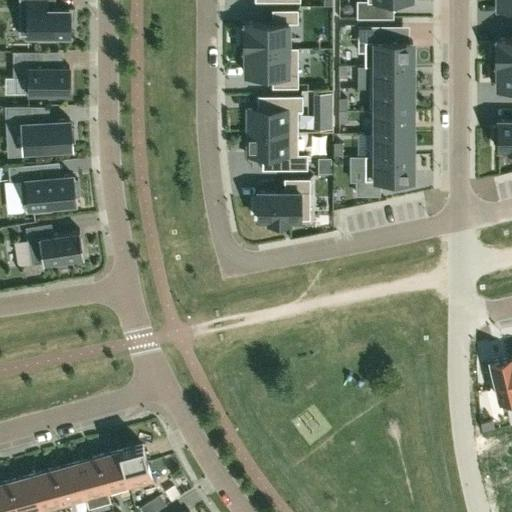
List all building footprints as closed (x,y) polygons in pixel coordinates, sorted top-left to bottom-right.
[(74,24),(74,7),(46,7),(45,0),(18,0),(19,33),(38,33),(38,39),(55,39),(55,33),(69,33),(69,24),(74,24)] [(356,0),(356,17),(376,17),(376,1),(412,1),(411,0),(356,0)] [(243,25),(242,48),(245,48),(245,47),(288,47),(288,46),(288,22),(298,22),(297,8),(271,8),(272,21),(245,21),(245,25),(243,25)] [(357,24),(357,50),(364,50),(364,65),(369,65),(369,63),(412,63),(412,40),(389,40),(389,24),(357,24)] [(494,40),(494,63),(497,63),(497,62),(511,61),(511,36),(497,37),(497,40),(494,40)] [(245,48),(245,73),(272,73),(272,86),(297,86),(297,46),(288,46),(288,47),(245,47),(245,48)] [(12,75),(24,75),(24,91),(69,91),(69,85),(69,68),(69,65),(42,65),(42,50),(12,50),(12,75)] [(497,63),(497,87),(511,86),(511,61),(497,62),(497,63)] [(369,65),(369,86),(412,86),(412,63),(369,63),(369,65)] [(369,86),(369,110),(374,110),(374,109),(412,109),(412,86),(369,86)] [(330,108),(330,91),(318,91),(318,108),(330,108)] [(247,107),(247,131),(297,131),(297,110),(302,109),(302,94),(257,94),(257,107),(247,107)] [(346,109),(346,97),(338,97),(338,109),(346,109)] [(33,120),(32,105),(5,105),(7,124),(20,123),(21,153),(54,151),(53,147),(71,146),(71,140),(75,140),(74,123),(70,124),(69,118),(33,120)] [(347,121),(346,109),(338,109),(338,121),(347,121)] [(374,131),(374,132),(412,132),(412,109),(374,109),(374,110),(374,131)] [(493,125),(493,141),(497,141),(497,147),(507,147),(507,149),(511,149),(511,118),(497,119),(497,125),(493,125)] [(247,131),(247,155),(261,155),(262,168),(307,168),(307,152),(297,152),(297,131),(247,131)] [(369,155),(369,156),(412,155),(412,132),(374,132),(374,131),(369,131),(369,155)] [(341,142),(333,142),(333,153),(341,153),(341,142)] [(356,179),(356,193),(378,193),(378,179),(412,179),(412,155),(369,156),(369,155),(364,155),(364,179),(356,179)] [(330,170),(330,157),(318,157),(318,170),(330,170)] [(38,176),(36,162),(8,165),(9,180),(20,179),(22,206),(33,205),(33,211),(50,209),(50,204),(74,201),(74,195),(79,195),(78,179),(72,179),(72,173),(38,176)] [(253,196),(253,212),(257,212),(257,218),(267,218),(267,221),(289,221),(290,218),(309,218),(310,177),(283,177),(284,190),(257,190),(257,196),(253,196)] [(53,233),(51,221),(25,225),(27,238),(29,237),(33,262),(42,261),(42,262),(43,262),(43,261),(54,259),(55,264),(71,261),(70,257),(82,255),(82,256),(83,255),(79,228),(78,228),(78,229),(53,233)] [(511,363),(510,355),(490,360),(499,398),(511,394),(511,363)] [(480,421),(482,429),(494,426),(492,418),(480,421)] [(119,448),(129,485),(152,479),(142,442),(119,448)] [(119,448),(97,454),(107,491),(129,485),(119,448)] [(97,454),(75,461),(85,497),(88,507),(110,501),(107,491),(97,454)] [(63,503),(85,497),(75,461),(53,467),(63,503)] [(31,473),(41,509),(63,503),(53,467),(31,473)] [(31,473),(9,479),(18,511),(31,511),(41,509),(31,473)] [(511,478),(497,483),(501,504),(511,500),(511,478)] [(0,511),(18,511),(9,479),(0,481),(0,511)] [(159,493),(139,506),(143,511),(153,511),(166,503),(159,493)] [(511,511),(511,503),(503,507),(503,511),(511,511)]
